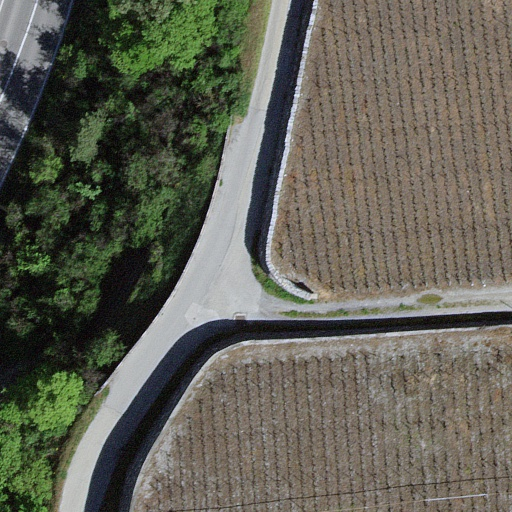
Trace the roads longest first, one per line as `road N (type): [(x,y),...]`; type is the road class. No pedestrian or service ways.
road 1 (track): [(282,0),(214,283),(162,361),(89,441),(70,511)]
road 2 (track): [(184,328),(320,328),(511,313)]
